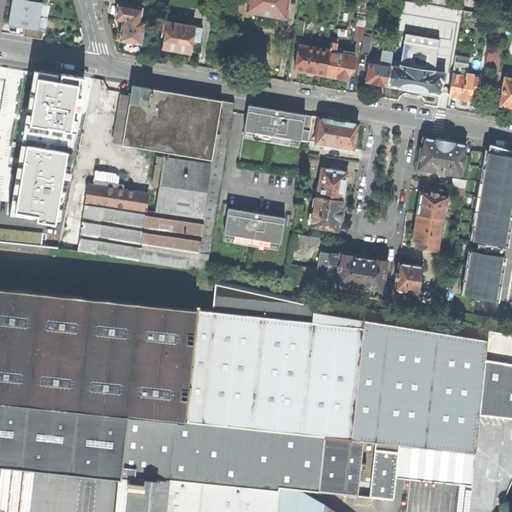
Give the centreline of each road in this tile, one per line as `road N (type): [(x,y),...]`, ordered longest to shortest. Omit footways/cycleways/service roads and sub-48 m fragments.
road 1 (unclassified): [(382,113),(107,65)]
road 2 (residential): [(382,113),(364,229),(389,232),(408,117)]
